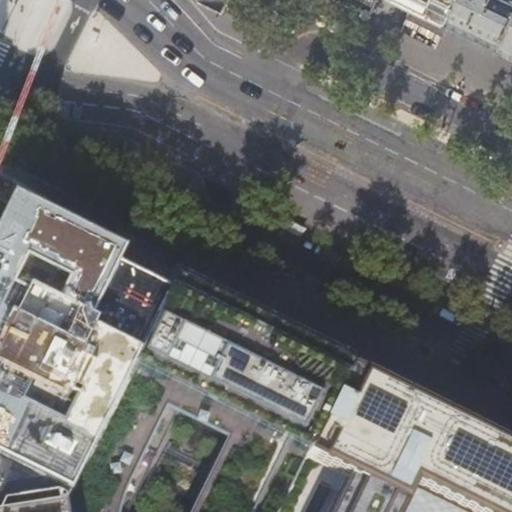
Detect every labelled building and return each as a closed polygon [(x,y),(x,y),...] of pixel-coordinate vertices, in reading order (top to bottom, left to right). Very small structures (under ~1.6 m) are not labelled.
[(239,0),(239,2),(261,10),(264,0),(239,0)] [(397,0),(414,8),(449,26),(461,0),(397,0)] [(511,37),(511,0),(461,0),(449,26),(475,38),(504,53),(511,37)] [(0,511),(275,511),(305,455),(348,369),(290,340),(210,301),(173,282),(171,281),(166,291),(136,276),(105,260),(110,251),(65,228),(19,206),(14,215),(6,210),(0,221),(0,511)] [(511,511),(511,448),(426,406),(380,383),(348,368),(348,369),(305,455),(275,511),(511,511)]
